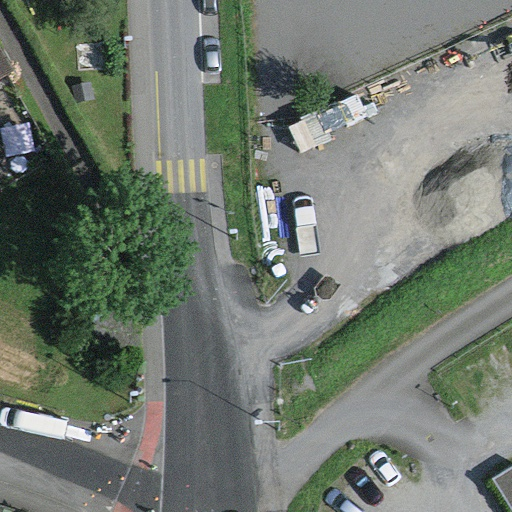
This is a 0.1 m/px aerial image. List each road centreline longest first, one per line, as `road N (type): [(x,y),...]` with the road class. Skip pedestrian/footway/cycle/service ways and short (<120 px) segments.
road 1 (tertiary): [(201,491),(170,0)]
road 2 (residential): [(201,491),(133,486),(0,445)]
